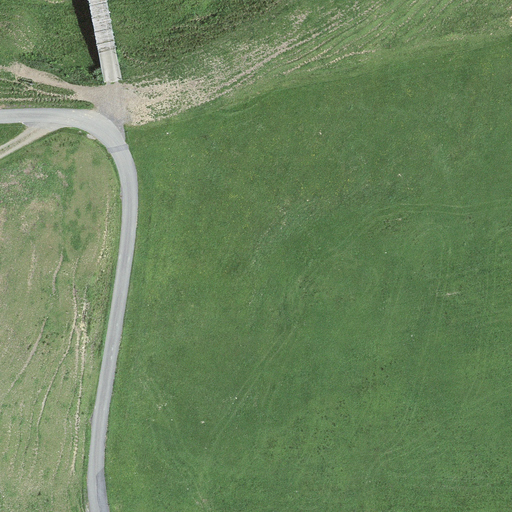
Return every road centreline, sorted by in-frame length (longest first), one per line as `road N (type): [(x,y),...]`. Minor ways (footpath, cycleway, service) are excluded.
road 1 (unclassified): [(0,117),(88,122),(112,139),(128,177),(129,222),(97,441),(99,511)]
road 2 (track): [(96,0),(111,80),(100,128)]
